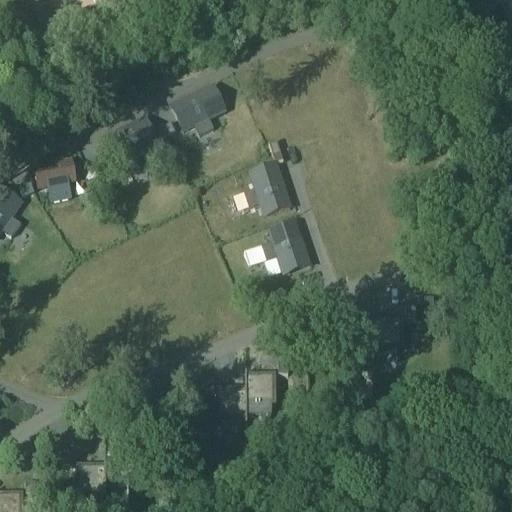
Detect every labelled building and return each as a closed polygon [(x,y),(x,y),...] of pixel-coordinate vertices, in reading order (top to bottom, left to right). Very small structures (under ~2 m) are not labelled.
[(7,28),(1,45),(11,67),(41,53),(26,19),(7,28)] [(171,111),(182,136),(194,130),(198,140),(212,134),(207,124),(219,118),(207,94),(171,111)] [(131,160),(135,170),(149,164),(144,154),(156,148),(144,124),(108,141),(120,166),(131,160)] [(170,128),(156,135),(159,143),(173,137),(170,128)] [(43,173),(33,174),(36,193),(48,191),(51,207),(69,203),(66,188),(72,187),(69,169),(61,170),(60,166),(43,169),(43,173)] [(244,198),(249,213),(259,209),(263,221),(289,212),(277,174),(251,183),(255,195),(244,198)] [(17,193),(21,201),(33,196),(29,188),(17,193)] [(0,220),(0,254),(1,255),(10,243),(1,236),(8,226),(0,220)] [(262,251),(266,266),(277,262),(281,274),(307,265),(294,227),(268,236),(272,248),(262,251)] [(415,311),(405,311),(405,324),(415,324),(415,311)] [(372,320),(372,338),(373,338),(373,353),(401,352),(401,324),(373,324),(373,320),(372,320)] [(340,326),(330,326),(330,338),(340,338),(340,326)] [(373,338),(372,338),(345,338),(345,367),(372,367),(372,371),(374,371),(373,353),(373,338)] [(287,368),(277,368),(277,380),(287,380),(287,368)] [(245,409),(246,409),(273,409),(273,380),(246,380),(246,377),(244,377),(244,395),(245,395),(245,409)] [(213,395),(213,382),(203,383),(203,395),(213,395)] [(245,395),(244,395),(217,395),(217,424),(244,424),(244,428),(246,428),(246,409),(245,409),(245,395)] [(146,444),(136,444),(136,457),(146,457),(146,444)] [(105,453),(103,453),(103,471),(104,471),(104,486),(105,486),(132,486),(132,457),(105,457),(105,453)] [(72,459),(62,459),(62,472),(72,472),(72,459)] [(103,471),(76,471),(76,500),(103,500),(103,504),(105,504),(105,486),(104,486),(104,471),(103,471)] [(34,487),(24,487),(24,500),(34,499),(34,487)] [(0,511),(20,511),(20,500),(0,499),(0,511)]
